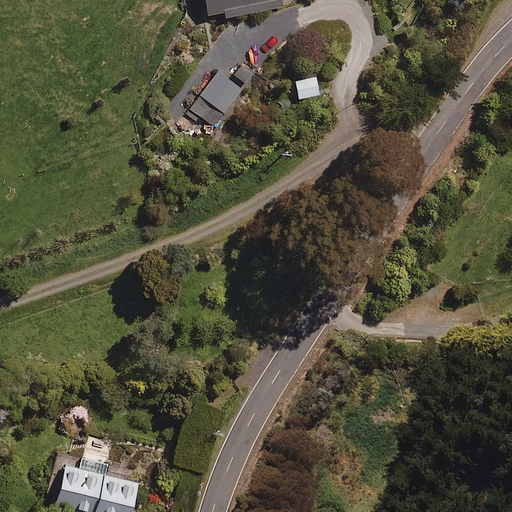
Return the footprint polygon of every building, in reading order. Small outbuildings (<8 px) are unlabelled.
[(286,6),(284,0),(211,0),(215,18),(286,6)] [(244,89),(220,71),(203,94),(226,112),(244,89)] [(322,94),(319,76),(299,79),(302,98),(322,94)] [(212,108),(202,97),(185,111),(195,123),(212,108)] [(112,463),(85,457),(83,468),(71,465),(62,504),(86,510),(85,511),(135,511),(143,483),(109,474),(112,463)]
